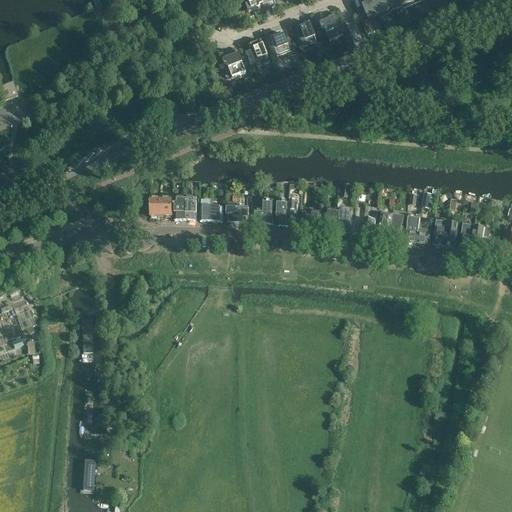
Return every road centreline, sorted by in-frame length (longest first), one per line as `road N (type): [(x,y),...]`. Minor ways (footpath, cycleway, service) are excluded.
road 1 (residential): [(511,269),(294,237),(159,229),(145,244),(119,247),(75,234),(0,262)]
road 2 (tertiary): [(0,208),(235,101),(368,60)]
road 3 (tertiary): [(368,60),(511,4)]
